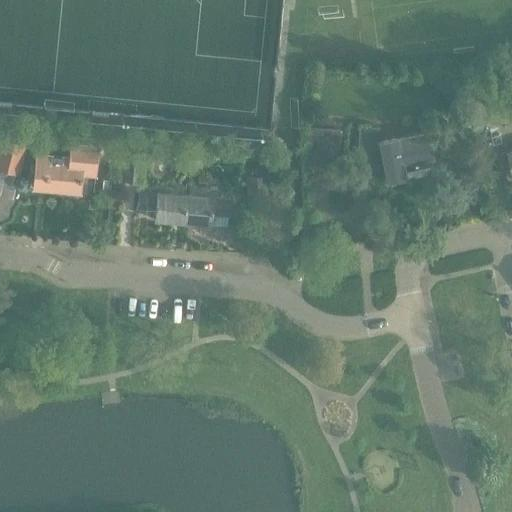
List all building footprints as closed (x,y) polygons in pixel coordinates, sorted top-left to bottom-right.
[(403,166),(433,159),(428,132),(397,138),(397,137),(376,141),(378,127),(360,125),(356,164),(374,166),(375,162),(385,160),(389,177),(405,174),(403,166)] [(304,159),(336,162),(339,129),(308,126),(304,159)] [(2,130),(0,136),(0,170),(20,176),(31,133),(2,130)] [(78,188),(79,173),(95,174),(98,143),(69,140),(68,156),(34,153),(32,184),(78,188)] [(511,150),(508,151),(509,152),(498,154),(500,165),(511,162),(511,165),(511,150)] [(143,181),(145,159),(122,157),(120,179),(143,181)] [(247,204),(265,203),(263,175),(246,176),(247,204)] [(181,221),(184,193),(155,191),(155,192),(137,191),(136,206),(154,208),(153,219),(181,221)] [(184,193),(181,221),(209,223),(210,212),(229,214),(230,198),(211,197),(211,195),(184,193)]
